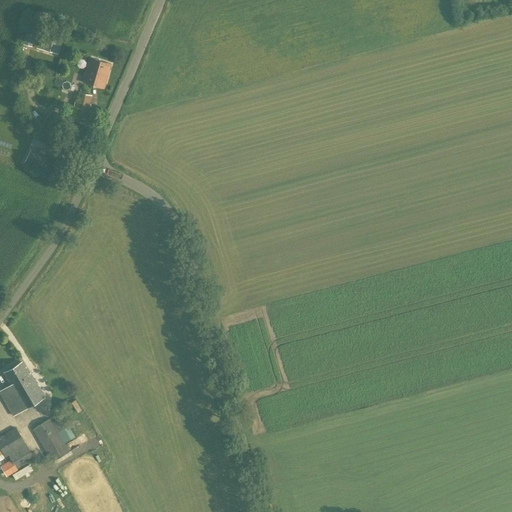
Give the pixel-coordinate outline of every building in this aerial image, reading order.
[(36,48),(58,54),(63,34),(50,30),(47,40),(39,38),(36,48)] [(104,89),(111,64),(90,58),(82,82),(104,89)] [(79,92),(76,102),(75,108),(70,106),(67,114),(85,120),(92,96),(79,92)] [(45,158),(30,150),(24,162),(39,170),(45,158)] [(3,373),(10,385),(0,391),(0,393),(13,416),(45,397),(31,374),(29,374),(22,362),(3,373)] [(52,462),(69,452),(50,419),(33,429),(52,462)] [(16,468),(34,458),(16,427),(0,436),(0,448),(5,457),(8,455),(11,460),(1,466),(7,477),(17,470),(16,468)]
